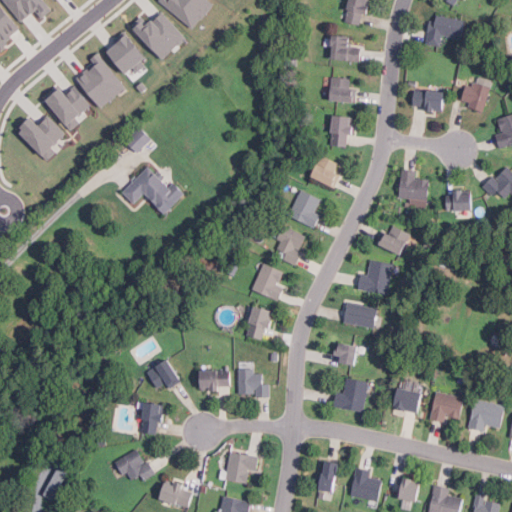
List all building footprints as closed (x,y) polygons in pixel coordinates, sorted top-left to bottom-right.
[(0,52),(0,0),(1,0),(24,28),(14,36),(15,38),(10,42),(11,45),(9,47),(11,49),(3,56),(0,52)] [(7,0),(50,0),(58,8),(46,18),(41,12),(37,15),(36,14),(26,22),(7,0)] [(212,0),(217,4),(196,28),(164,0),(212,0)] [(371,0),(350,0),(346,21),(365,25),(371,0)] [(136,25),(166,59),(190,38),(167,12),(153,24),(146,16),(136,25)] [(428,43),(442,45),(443,36),(464,38),(466,18),(431,15),(428,43)] [(128,31),(151,58),(146,62),(150,66),(142,73),(139,70),(133,75),(112,51),(121,43),(118,40),(128,31)] [(353,35),(334,34),(332,58),(362,60),(363,47),(352,46),(353,35)] [(82,78),(99,64),(95,59),(103,52),(131,87),(105,108),(82,78)] [(493,79),(477,75),(475,84),(468,82),(462,103),(485,109),(493,79)] [(358,101),(358,86),(352,86),(353,77),(333,76),(332,99),(358,101)] [(48,97),(75,130),(84,123),(82,120),(87,115),(86,113),(95,105),(79,86),(71,93),(64,84),(48,97)] [(415,107),(447,107),(447,86),(415,86),(415,107)] [(511,113),(500,118),(504,131),(497,134),(502,148),(511,144),(511,113)] [(334,144),(351,145),(352,114),(335,114),(334,144)] [(69,134),(52,116),(44,124),(38,117),(27,127),(30,130),(27,133),(52,160),(60,152),(57,148),(62,144),(60,142),(69,134)] [(130,140),(141,150),(153,138),(142,127),(130,140)] [(338,171),(342,163),(323,153),(312,175),(335,186),(342,172),(338,171)] [(166,212),(184,194),(153,162),(124,191),(136,203),(147,192),(166,212)] [(486,186),(503,203),(511,193),(511,169),(507,165),(486,186)] [(430,178),(417,177),(417,170),(403,169),(401,199),(429,202),(430,178)] [(323,214),(316,211),(323,198),(303,188),(290,214),(316,227),(323,214)] [(475,190),(448,190),(448,210),(475,210),(475,190)] [(402,254),(412,234),(391,222),(380,243),(402,254)] [(296,264),(310,237),(288,226),(274,253),(296,264)] [(234,274),(241,260),(232,256),(226,271),(234,274)] [(362,273),(360,288),(389,293),(394,263),(372,259),(369,274),(362,273)] [(286,286),(280,284),(285,270),(264,262),(254,289),(281,299),(286,286)] [(346,322),(375,328),(379,308),(350,301),(346,322)] [(249,335),(267,340),(275,310),(257,305),(249,335)] [(360,345),(343,342),(339,361),(357,365),(360,345)] [(183,380),(170,359),(149,371),(160,388),(167,384),(170,389),(183,380)] [(203,370),(203,389),(233,389),(233,370),(203,370)] [(240,395),(271,395),(271,382),(266,382),(266,370),(240,370),(240,395)] [(336,406),(365,410),(370,380),(348,377),(346,392),(338,391),(336,406)] [(422,412),(426,392),(401,386),(396,406),(422,412)] [(466,398),(438,391),(431,418),(446,422),(448,414),(462,417),(466,398)] [(488,424),(503,427),(507,404),(476,398),(471,427),(486,430),(488,424)] [(144,432),(162,433),(165,403),(146,401),(144,432)] [(143,474),(145,478),(155,474),(141,448),(118,459),(130,481),(143,474)] [(257,469),(258,453),(228,451),(226,479),(247,480),(248,469),(257,469)] [(67,469),(58,464),(61,458),(70,463),(67,469)] [(321,488),(336,491),(341,462),(326,460),(321,488)] [(67,472),(52,499),(41,493),(55,466),(67,472)] [(385,479),(371,476),(373,470),(359,466),(352,494),(380,500),(385,479)] [(419,501),(424,482),(406,477),(401,496),(419,501)] [(180,485),(161,479),(155,498),(184,507),(187,498),(177,494),(180,485)] [(430,511),(462,511),(465,497),(450,494),(452,487),(436,484),(430,511)] [(250,511),(253,500),(224,495),(220,511),(250,511)] [(473,511),(500,511),(504,501),(478,495),(473,511)] [(399,508),(409,509),(411,501),(400,499),(399,508)]
